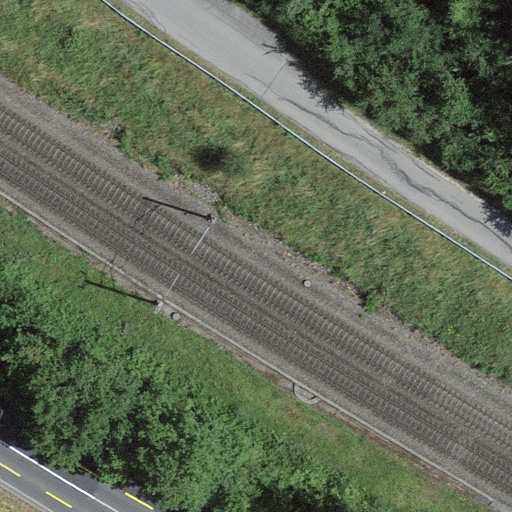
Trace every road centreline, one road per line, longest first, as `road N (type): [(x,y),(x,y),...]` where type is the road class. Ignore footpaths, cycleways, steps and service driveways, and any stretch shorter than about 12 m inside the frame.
road 1 (unclassified): [(160,0),(511,247)]
road 2 (secondary): [(117,511),(0,439)]
